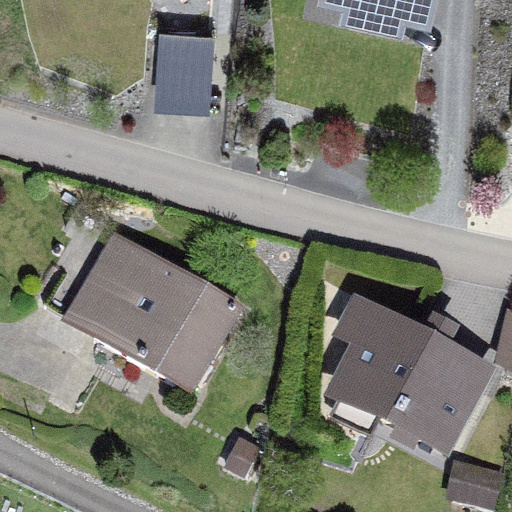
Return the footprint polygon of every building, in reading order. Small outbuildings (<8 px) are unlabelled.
[(429,0),(349,0),(347,13),(397,24),(400,10),(426,16),(429,0)] [(210,41),(162,38),(158,107),(207,110),(210,41)] [(95,336),(93,341),(189,396),(238,311),(116,241),(99,269),(73,254),(43,306),(95,336)] [(511,312),(510,311),(498,362),(511,368),(511,312)] [(338,397),(443,453),(482,377),(443,356),(450,340),(443,329),(431,330),(421,345),(377,322),(338,397)]
